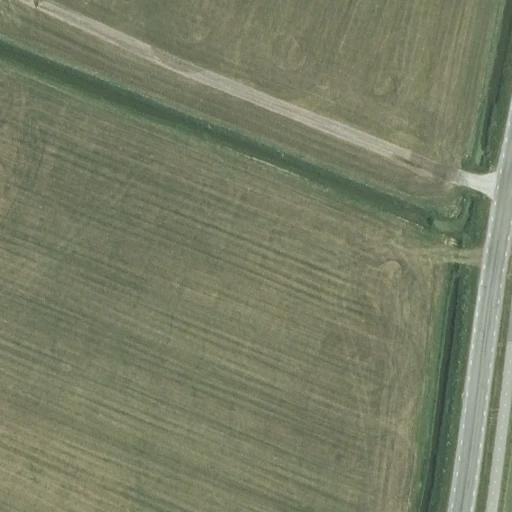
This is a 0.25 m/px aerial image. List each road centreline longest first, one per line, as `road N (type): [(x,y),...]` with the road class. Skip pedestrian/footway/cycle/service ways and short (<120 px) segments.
road 1 (track): [(507,191),(452,176),(35,0)]
road 2 (tertiary): [(460,511),(511,166)]
